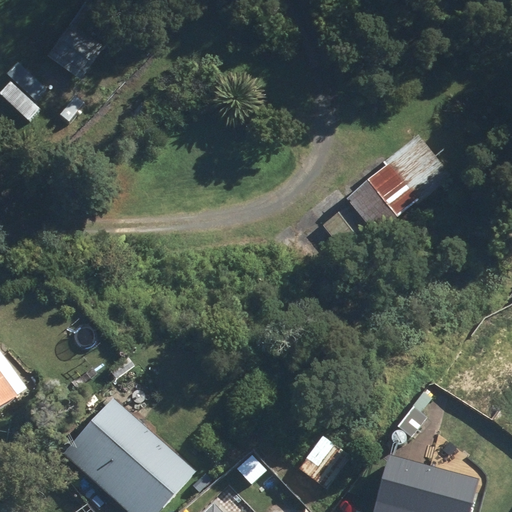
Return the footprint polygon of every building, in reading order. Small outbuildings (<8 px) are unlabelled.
[(91,0),(52,58),(85,81),(131,14),(110,0),(91,0)] [(57,92),(68,80),(54,66),(43,78),(57,92)] [(354,200),(382,236),(456,176),(425,137),(393,163),(396,167),(354,200)] [(352,260),(382,236),(354,200),(325,224),(352,260)] [(117,368),(124,376),(138,365),(131,357),(117,368)] [(0,412),(20,397),(0,368),(0,412)] [(68,456),(130,511),(165,511),(198,476),(116,402),(68,456)] [(301,470),(329,491),(353,457),(326,437),(301,470)] [(205,469),(216,481),(231,465),(220,455),(205,469)] [(379,511),(473,511),(482,481),(394,458),(379,511)] [(1,473),(7,482),(19,473),(12,465),(1,473)] [(213,481),(205,474),(194,485),(203,493),(213,481)] [(16,511),(9,504),(6,507),(0,500),(0,511),(16,511)]
